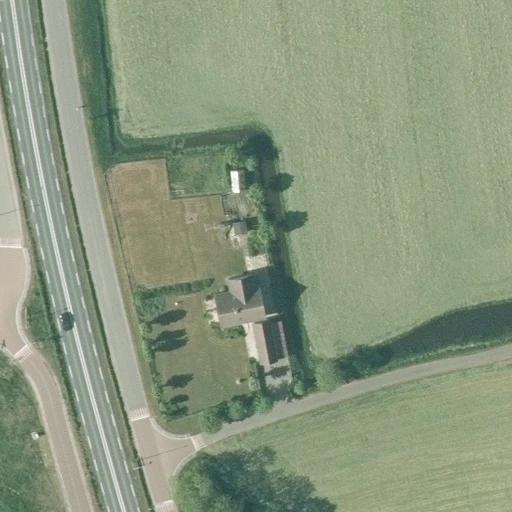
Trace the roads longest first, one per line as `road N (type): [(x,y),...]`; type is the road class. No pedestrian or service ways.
road 1 (primary): [(125,511),(53,237),(11,0)]
road 2 (unclassified): [(151,456),(93,224),(54,0)]
road 3 (unclassified): [(151,456),(511,349)]
road 4 (unclassified): [(0,324),(43,385),(79,511)]
